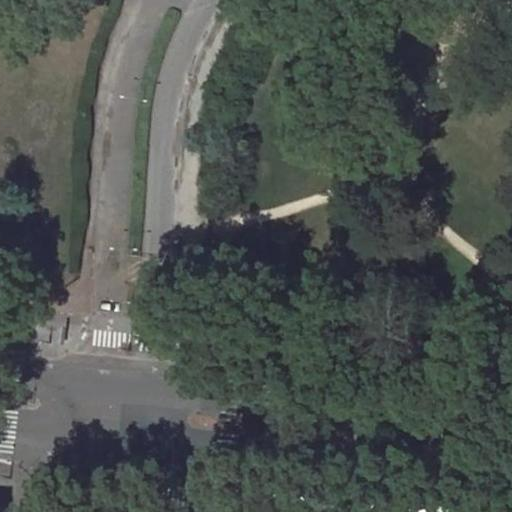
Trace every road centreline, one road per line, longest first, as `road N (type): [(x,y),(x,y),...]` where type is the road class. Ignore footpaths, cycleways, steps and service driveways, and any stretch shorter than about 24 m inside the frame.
road 1 (residential): [(151,383),(165,134),(178,65),(208,0)]
road 2 (tertiary): [(144,447),(511,486)]
road 3 (tertiary): [(511,424),(151,383)]
